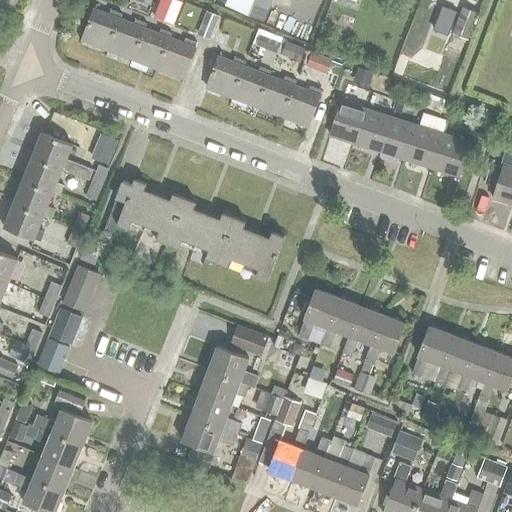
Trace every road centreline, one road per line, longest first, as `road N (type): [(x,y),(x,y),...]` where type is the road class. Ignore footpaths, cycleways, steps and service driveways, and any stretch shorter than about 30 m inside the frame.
road 1 (residential): [(511,255),(22,64)]
road 2 (residential): [(114,511),(103,500),(148,389)]
